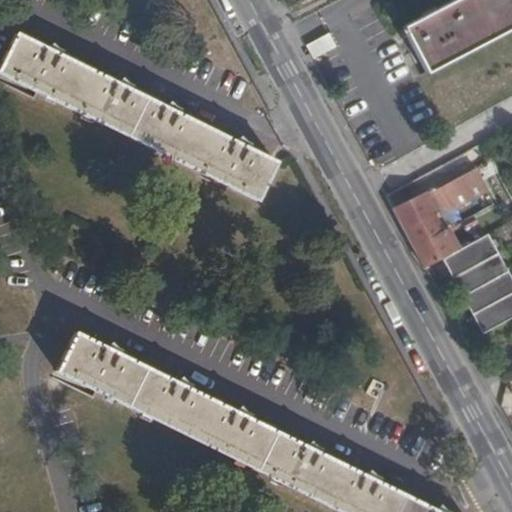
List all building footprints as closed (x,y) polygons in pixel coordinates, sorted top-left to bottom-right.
[(511,0),(456,0),(398,31),(401,37),(406,35),(426,72),(511,27),(511,0)] [(0,64),(0,75),(256,202),(277,162),(247,148),(250,141),(238,132),(232,140),(178,113),(181,107),(169,99),(164,106),(129,89),(132,82),(119,73),(112,81),(60,54),(62,48),(50,39),(44,47),(16,32),(0,64)] [(328,33),(305,45),(313,59),(335,47),(328,33)] [(469,172),(398,212),(427,266),(442,258),(458,249),(448,228),(442,231),(433,214),(478,190),(469,172)] [(458,249),(442,258),(482,332),(511,316),(511,285),(485,235),(458,249)] [(55,372),(337,511),(449,511),(450,510),(437,501),(431,508),(378,482),(380,477),(370,468),(364,475),(318,452),(321,447),(311,438),(303,445),(247,417),(250,411),(240,404),(234,411),(187,387),(190,381),(180,373),(173,380),(118,353),(121,347),(108,338),(101,345),(74,332),(55,372)]
